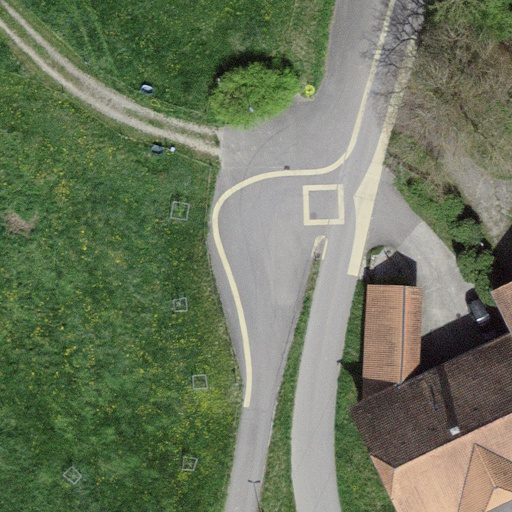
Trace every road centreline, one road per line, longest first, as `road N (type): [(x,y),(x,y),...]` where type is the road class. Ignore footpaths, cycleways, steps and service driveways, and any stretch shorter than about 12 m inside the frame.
road 1 (track): [(366,174),(160,133),(41,59),(0,15)]
road 2 (residential): [(366,174),(309,185),(285,217),(238,511)]
road 3 (residential): [(317,511),(308,479),(311,416),(366,174)]
road 4 (residential): [(366,174),(412,0)]
